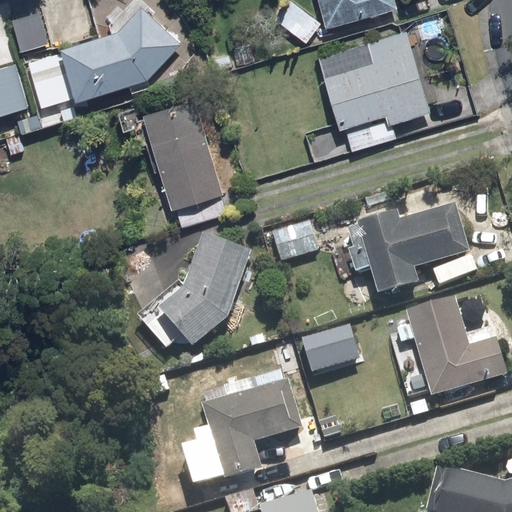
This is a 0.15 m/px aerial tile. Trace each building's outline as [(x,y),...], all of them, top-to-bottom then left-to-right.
[(323,0),(330,25),(394,8),(392,0),(323,0)] [(320,25),(293,5),(280,21),(308,42),(320,25)] [(144,14),(123,36),(65,52),(66,56),(35,65),(46,102),(77,94),(78,99),(148,80),(179,46),(144,14)] [(48,44),(40,16),(17,23),(24,50),(48,44)] [(430,113),(407,38),(375,48),(380,67),(330,82),(344,128),(391,113),(394,124),(430,113)] [(250,46),(240,49),(243,65),(254,63),(250,46)] [(0,115),(26,107),(14,68),(0,72),(0,115)] [(193,105),(150,119),(177,205),(220,192),(193,105)] [(399,219),(362,230),(383,297),(419,286),(415,271),(468,255),(455,210),(402,226),(399,219)] [(311,229),(277,239),(285,263),(318,252),(311,229)] [(208,244),(189,296),(168,314),(196,346),(226,320),(248,258),(208,244)] [(455,305),(412,318),(436,399),(507,377),(497,344),(469,352),(455,305)] [(303,344),(314,379),(363,363),(352,328),(303,344)] [(262,472),(253,445),(302,430),(288,389),(208,414),(221,456),(229,482),(262,472)] [(511,511),(511,486),(505,488),(444,472),(433,511),(511,511)] [(259,511),(258,507),(254,492),(227,500),(230,511),(259,511)] [(316,511),(312,498),(265,511),(316,511)]
